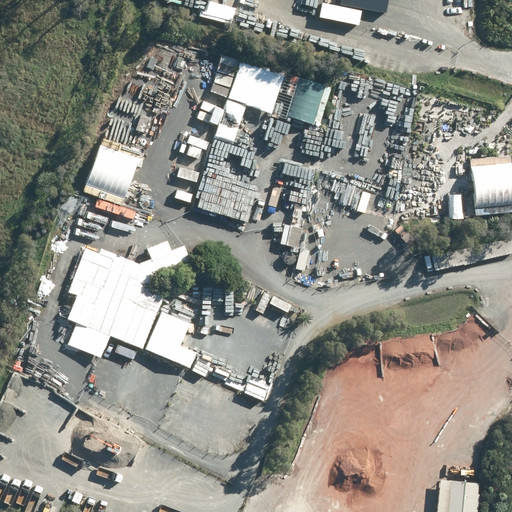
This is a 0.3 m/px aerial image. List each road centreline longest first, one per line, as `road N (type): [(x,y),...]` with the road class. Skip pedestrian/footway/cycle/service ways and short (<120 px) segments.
road 1 (unknown): [(308,297),(260,415),(238,440),(208,449),(155,436),(19,373)]
road 2 (unknown): [(170,119),(161,178),(169,192),(308,297)]
road 3 (unknown): [(511,339),(476,358),(420,421),(376,511)]
road 4 (unknown): [(511,264),(308,297)]
road 5 (unknown): [(259,511),(268,461),(338,384),(376,366)]
road 6 (unknown): [(393,0),(407,24),(511,57)]
